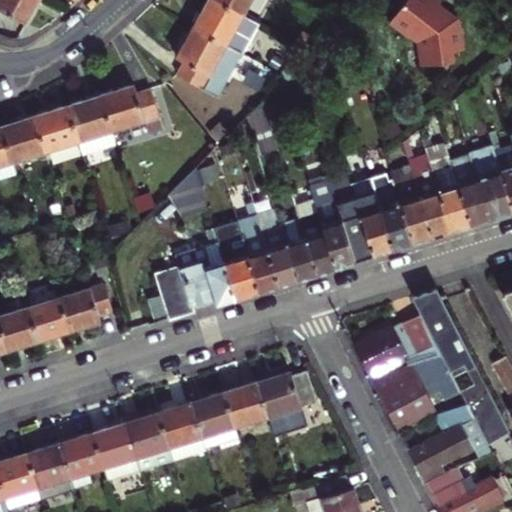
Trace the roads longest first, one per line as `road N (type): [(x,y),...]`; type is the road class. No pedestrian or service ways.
road 1 (residential): [(0,393),(304,299)]
road 2 (residential): [(304,299),(410,511)]
road 3 (residential): [(304,299),(511,236)]
road 4 (residential): [(10,64),(50,53),(114,0)]
